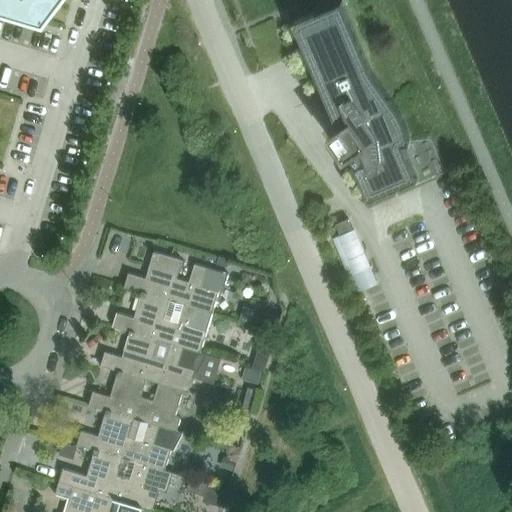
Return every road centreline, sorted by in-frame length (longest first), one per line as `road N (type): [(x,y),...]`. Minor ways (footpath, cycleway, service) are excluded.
road 1 (residential): [(413,511),(200,0)]
road 2 (residential): [(0,279),(44,294),(58,324),(49,358),(13,382)]
